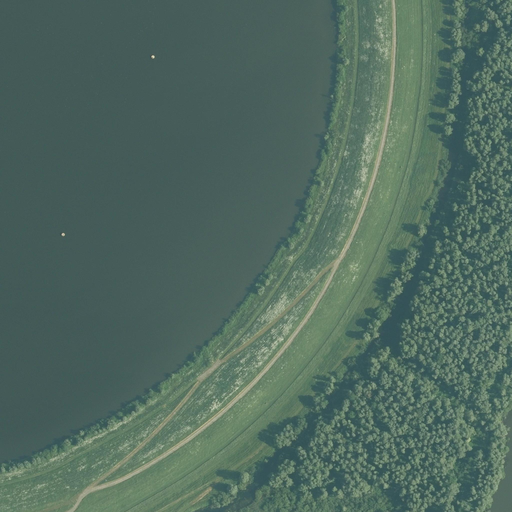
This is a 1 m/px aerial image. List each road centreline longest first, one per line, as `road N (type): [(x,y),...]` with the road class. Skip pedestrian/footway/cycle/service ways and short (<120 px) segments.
road 1 (track): [(393,0),(393,77),(381,153),(361,218),(308,318),(205,427),(140,471),(85,494)]
road 2 (track): [(45,511),(82,497),(198,381),(341,261)]
